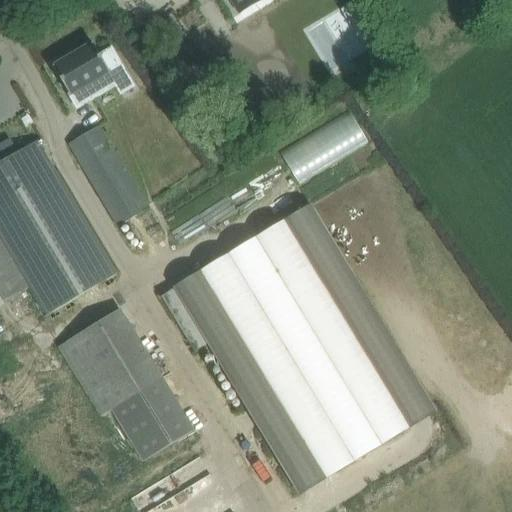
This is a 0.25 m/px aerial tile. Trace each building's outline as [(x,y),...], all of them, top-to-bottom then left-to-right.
[(230,0),(239,14),(262,0),(230,0)] [(357,1),(342,10),(349,21),(364,12),(357,1)] [(479,24),(464,33),(476,54),(491,46),(479,24)] [(121,94),(134,87),(111,49),(100,56),(92,43),(53,67),(70,96),(71,96),(77,106),(76,107),(77,109),(116,86),(121,94)] [(118,227),(148,208),(98,126),(67,145),(118,227)] [(118,273),(40,140),(0,163),(0,303),(27,287),(48,317),(118,273)] [(177,288),(161,297),(194,353),(210,343),(177,288)] [(195,431),(120,308),(57,347),(101,418),(112,411),(142,462),(195,431)] [(94,434),(75,448),(88,464),(91,461),(100,473),(115,462),(94,434)]
